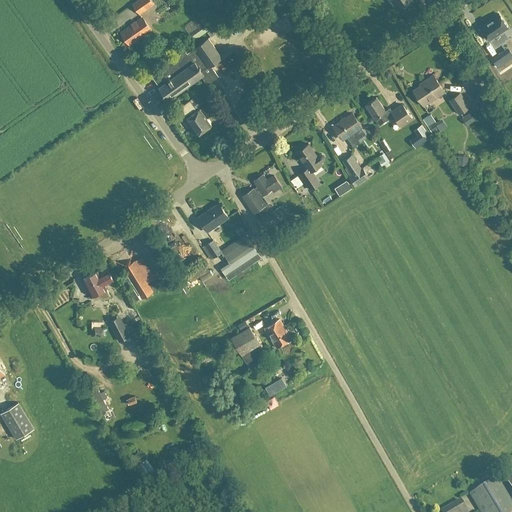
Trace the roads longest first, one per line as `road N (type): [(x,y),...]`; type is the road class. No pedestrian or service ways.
road 1 (unclassified): [(416,511),(217,167)]
road 2 (tertiary): [(217,167),(470,0)]
road 3 (tertiary): [(0,315),(200,178)]
road 4 (unclassified): [(200,178),(67,0)]
